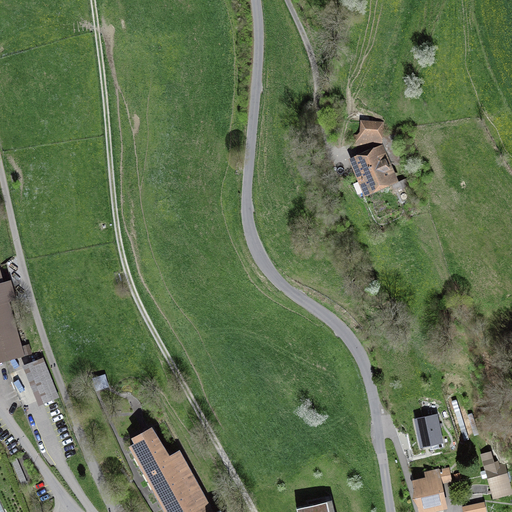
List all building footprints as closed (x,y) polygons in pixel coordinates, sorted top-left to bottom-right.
[(388,124),(361,122),(360,139),(355,139),(355,148),(386,150),(388,124)] [(386,150),(352,162),(366,197),(399,184),(386,150)] [(0,268),(0,364),(25,358),(10,303),(17,301),(11,280),(4,282),(0,268)] [(24,353),(32,352),(29,342),(22,344),(24,353)] [(43,361),(25,368),(40,407),(59,399),(43,361)] [(103,376),(95,379),(92,381),(96,390),(107,386),(103,376)] [(431,449),(451,444),(445,420),(425,424),(431,449)] [(151,428),(130,439),(133,445),(128,448),(163,511),(219,511),(217,511),(210,511),(179,451),(167,456),(151,428)] [(488,477),(494,498),(511,493),(511,489),(505,464),(495,466),(491,451),(481,454),(488,477)] [(448,469),(424,474),(425,481),(413,483),(419,511),(440,511),(448,511),(443,486),(451,484),(448,469)]
